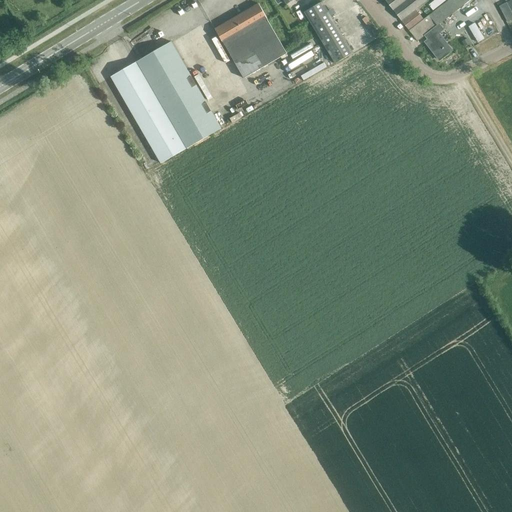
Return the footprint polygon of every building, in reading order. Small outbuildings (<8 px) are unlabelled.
[(384,0),(392,10),(404,0),(384,0)] [(404,0),(392,10),(401,21),(415,10),(427,0),(404,0)] [(428,15),(423,19),(408,31),(417,41),(424,35),(428,40),(430,38),(433,42),(428,46),(439,60),(451,50),(438,33),(443,29),(439,24),(469,0),(448,0),(429,16),(428,15)] [(322,2),(304,13),(334,65),(353,54),(322,2)] [(506,3),(499,7),(508,23),(511,20),(511,14),(511,12),(506,3)] [(225,45),(267,20),(268,20),(259,4),(215,30),(224,45),(225,45)] [(415,10),(401,21),(408,31),(423,19),(415,10)] [(267,20),(225,45),(244,78),(286,54),(267,20)] [(467,38),(461,41),(464,46),(470,43),(467,38)] [(171,42),(137,62),(187,148),(221,129),(171,42)] [(187,148),(137,62),(110,77),(160,164),(187,148)]
